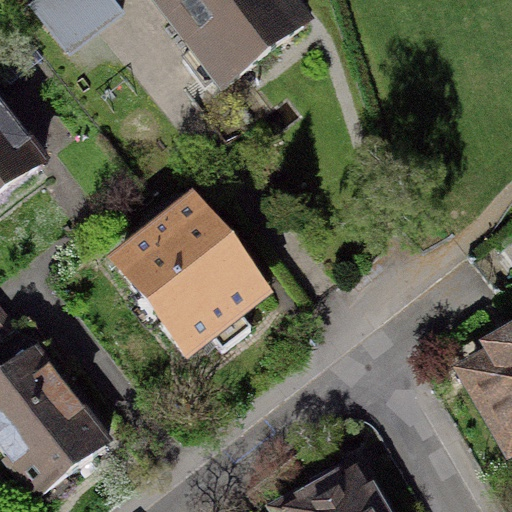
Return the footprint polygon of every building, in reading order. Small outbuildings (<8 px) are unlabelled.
[(156,0),(225,88),(264,57),(303,27),(281,0),(156,0)] [(0,116),(0,198),(1,198),(41,167),(0,116)] [(195,210),(116,271),(184,359),(263,297),(195,210)] [(0,455),(37,503),(71,476),(106,450),(6,323),(0,327),(0,455)] [(511,337),(509,339),(485,353),(492,365),(468,379),(511,452),(511,451),(511,337)] [(282,511),(381,511),(377,505),(356,469),(282,511)]
